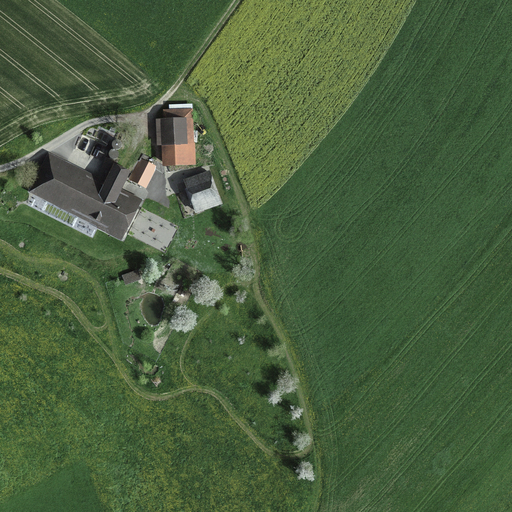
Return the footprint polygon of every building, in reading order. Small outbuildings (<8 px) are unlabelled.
[(191,144),(190,111),(164,112),(166,164),(193,163),(192,144),(191,144)] [(115,140),(112,143),(113,147),(115,149),(119,149),(121,146),(121,142),(118,140),(115,140)] [(112,150),(109,153),(109,157),(112,159),(116,159),(118,156),(118,153),(115,150),(112,150)] [(121,231),(135,203),(50,161),(36,188),(121,231)] [(143,186),(153,168),(143,163),(134,181),(143,186)] [(196,211),(220,203),(209,172),(185,181),(196,211)]
